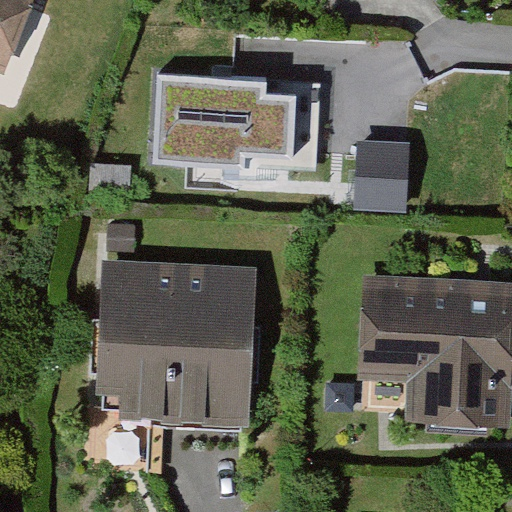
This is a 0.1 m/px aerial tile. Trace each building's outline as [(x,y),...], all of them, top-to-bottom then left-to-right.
[(0,0),(0,61),(11,67),(40,0),(0,0)] [(321,83),(160,75),(156,160),(316,169),(321,83)] [(404,210),(408,141),(355,139),(352,208),(404,210)] [(252,240),(100,241),(100,402),(253,401),(252,240)] [(509,393),(511,313),(511,289),(365,285),(361,388),(406,389),(405,429),(508,432),(509,393)]
